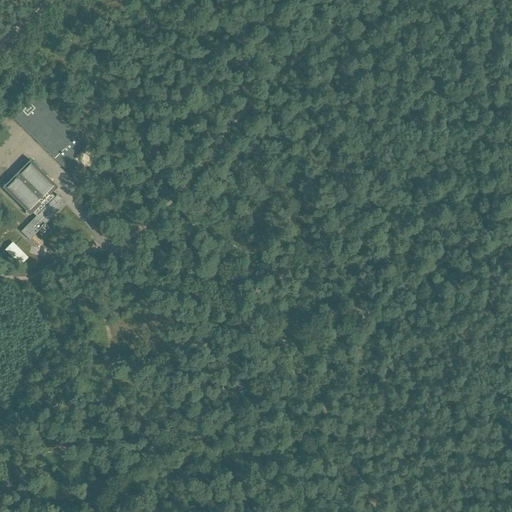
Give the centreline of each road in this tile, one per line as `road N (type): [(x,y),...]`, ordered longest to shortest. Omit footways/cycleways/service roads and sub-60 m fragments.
road 1 (unknown): [(107,244),(109,326),(123,353),(125,414),(100,464),(100,511)]
road 2 (track): [(511,207),(311,356)]
